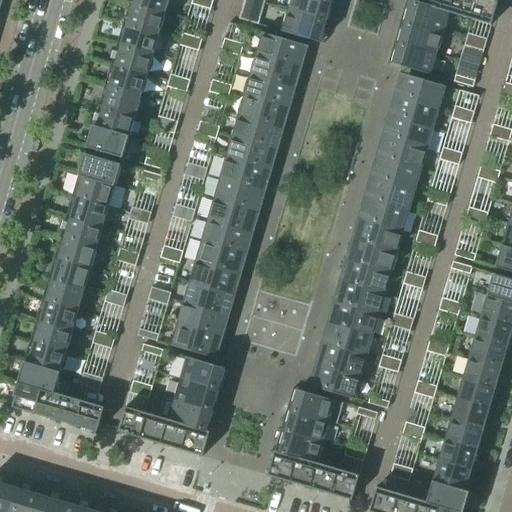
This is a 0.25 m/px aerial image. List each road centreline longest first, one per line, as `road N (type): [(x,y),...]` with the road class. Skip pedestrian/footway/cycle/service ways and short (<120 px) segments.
road 1 (residential): [(219,511),(0,449)]
road 2 (secondary): [(0,167),(47,0)]
